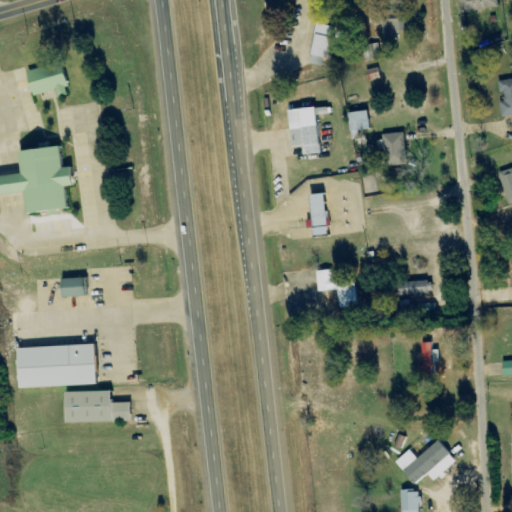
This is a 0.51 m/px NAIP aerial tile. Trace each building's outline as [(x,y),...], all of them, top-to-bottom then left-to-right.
[(501,9),(500,0),(462,0),(464,12),(501,9)] [(409,31),(408,10),(375,12),(375,25),(384,24),(384,40),(401,39),(401,32),(409,31)] [(331,59),(337,27),(319,24),(311,64),(324,67),(326,58),(331,59)] [(37,96),(59,91),(60,98),(74,95),(66,63),(32,70),(37,96)] [(511,80),(500,82),(502,98),(501,98),(504,118),(511,116),(511,80)] [(307,156),(325,154),(321,108),(294,110),(296,148),(306,147),(307,156)] [(373,130),(373,112),(353,113),(354,131),(373,130)] [(408,134),(384,135),(386,167),(409,166),(408,134)] [(21,153),(24,175),(0,177),(0,178),(2,196),(27,193),(29,215),(55,212),(56,216),(63,215),(62,211),(74,209),(72,187),(82,185),(80,167),(69,169),(66,148),(21,153)] [(511,204),(511,170),(503,172),(510,205),(511,204)] [(317,195),(319,236),(332,236),(330,195),(317,195)] [(360,308),(359,277),(336,278),(336,271),(320,272),(321,292),(341,291),(342,309),(360,308)] [(64,280),(64,298),(92,298),(92,279),(64,280)] [(404,296),(436,295),(435,282),(404,283),(404,296)] [(424,385),(438,385),(437,343),(423,344),(424,368),(424,385)] [(24,349),(25,389),(104,386),(103,345),(24,349)] [(74,424),(136,422),(135,403),(119,404),(119,392),(73,393),(74,424)] [(437,481),(461,465),(446,442),(406,467),(417,485),(433,474),(437,481)] [(404,511),(422,511),(422,491),(404,492),(404,511)]
